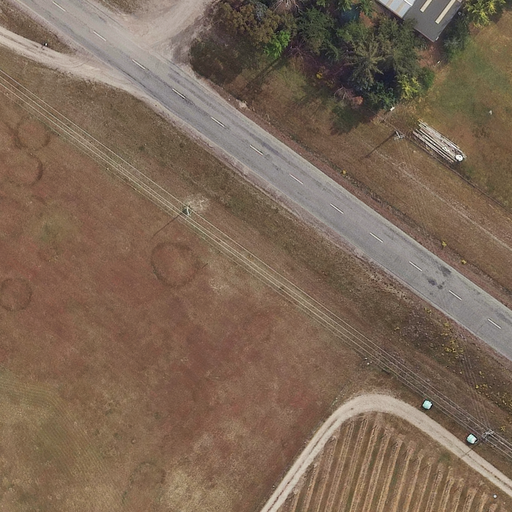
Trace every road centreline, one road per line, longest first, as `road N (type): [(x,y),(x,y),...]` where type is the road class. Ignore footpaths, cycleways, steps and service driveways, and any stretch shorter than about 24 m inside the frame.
road 1 (residential): [(51,0),(511,334)]
road 2 (track): [(511,485),(400,407),(364,398),(332,410),(298,445),(254,511)]
road 3 (track): [(0,24),(65,54),(163,80)]
